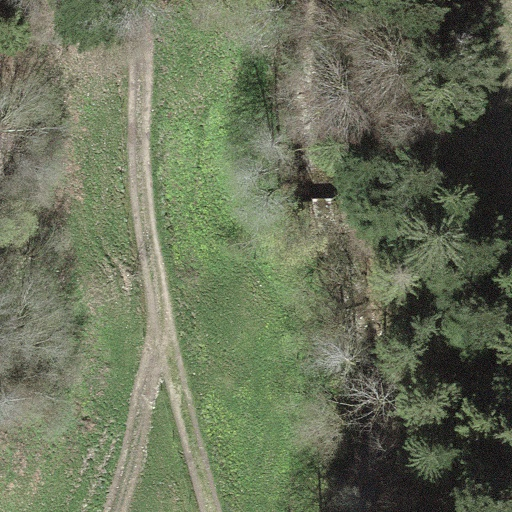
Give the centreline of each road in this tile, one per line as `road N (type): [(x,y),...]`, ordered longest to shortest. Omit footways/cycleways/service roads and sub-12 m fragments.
road 1 (track): [(115,511),(163,339),(139,112),(116,0)]
road 2 (track): [(163,339),(216,511)]
